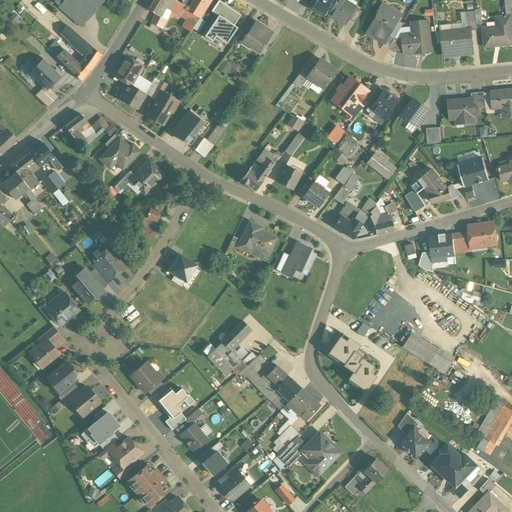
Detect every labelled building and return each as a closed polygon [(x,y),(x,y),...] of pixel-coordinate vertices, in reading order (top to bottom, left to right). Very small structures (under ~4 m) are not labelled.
[(65,0),(59,7),(71,17),(77,10),(85,17),(86,16),(97,3),(94,0),(65,0)] [(153,0),(148,10),(156,15),(160,17),(164,8),(169,10),(170,8),(169,8),(172,0),(153,0)] [(182,5),(173,0),(172,0),(169,8),(170,8),(189,18),(185,28),(190,31),(197,17),(187,11),(184,10),(186,7),(182,5)] [(194,0),(191,6),(187,11),(197,17),(199,18),(210,0),(194,0)] [(311,0),(308,7),(325,17),(327,15),(335,0),(311,0)] [(346,0),(335,0),(327,15),(344,25),(348,18),(354,7),(345,2),(346,0)] [(218,16),(223,19),(230,8),(219,1),(211,12),(218,16)] [(191,6),(183,2),(182,5),(186,7),(184,10),(187,11),(191,6)] [(354,7),(348,18),(355,23),(362,11),(354,7)] [(400,18),(381,7),(366,32),(385,43),(391,35),(400,18)] [(241,15),(230,8),(223,19),(234,26),(241,15)] [(85,17),(77,10),(71,17),(81,26),(87,18),(86,16),(85,17)] [(475,11),(465,12),(466,29),(471,29),(471,31),(477,30),(475,11)] [(156,15),(151,23),(160,28),(165,19),(156,15)] [(237,28),(234,26),(223,19),(218,16),(204,36),(212,41),(215,37),(226,44),(237,28)] [(506,16),(498,17),(499,27),(483,28),(484,47),(511,44),(511,36),(510,19),(510,16),(506,16)] [(428,20),(411,22),(412,34),(402,35),(402,37),(403,52),(404,55),(431,52),(428,20)] [(272,33),(255,22),(244,39),(252,44),(250,47),(259,52),(270,35),(272,33)] [(100,55),(92,48),(66,26),(60,33),(71,42),(71,43),(86,56),(83,60),(92,67),(100,55)] [(466,29),(441,32),(442,42),(444,42),(445,55),(459,54),(459,55),(473,54),(471,31),(471,29),(466,29)] [(270,35),(259,52),(263,56),(275,39),(270,35)] [(391,35),(385,43),(383,46),(389,49),(395,38),(395,37),(391,35)] [(402,37),(395,38),(389,49),(395,52),(403,52),(402,37)] [(64,51),(57,59),(61,62),(68,55),(64,51)] [(88,73),(68,55),(61,62),(71,73),(80,81),(88,73)] [(135,62),(126,57),(115,76),(126,82),(131,85),(142,66),(140,66),(139,69),(133,65),(135,62)] [(53,87),(63,76),(56,69),(54,71),(41,58),(33,66),(35,67),(29,73),(36,80),(34,81),(43,89),(46,92),(49,89),(52,86),(53,87)] [(335,71),(319,59),(311,71),(306,77),(307,77),(309,75),(314,79),(313,81),(322,88),(335,71)] [(304,66),(292,83),(299,88),(307,77),(306,77),(311,71),(304,66)] [(154,78),(145,93),(145,94),(151,97),(160,81),(159,81),(156,79),(154,78)] [(356,82),(350,78),(342,87),(340,85),(337,90),(339,91),(336,95),(345,102),(341,108),(347,113),(349,114),(357,103),(359,101),(363,96),(363,95),(366,91),(360,86),(359,86),(356,84),(356,82)] [(166,85),(160,81),(151,97),(156,100),(161,93),(166,85)] [(131,85),(126,82),(121,90),(125,92),(120,99),(136,109),(145,94),(145,93),(131,85)] [(36,96),(48,108),(58,98),(49,89),(46,92),(43,89),(36,96)] [(508,90),(491,91),(493,109),(493,110),(506,108),(507,118),(511,117),(511,90),(508,91),(508,90)] [(397,102),(383,91),(378,97),(370,108),(371,109),(384,119),(397,102)] [(484,92),(471,94),(472,99),(473,106),(476,106),(479,108),(479,109),(485,108),(484,93),(484,92)] [(491,92),(484,93),(485,108),(486,110),(493,109),(491,92)] [(156,100),(147,115),(163,124),(171,111),(172,112),(178,103),(161,93),(156,100)] [(373,94),(363,107),(363,108),(368,112),(371,109),(370,108),(378,97),(373,94)] [(429,111),(414,99),(403,115),(403,118),(407,121),(410,121),(418,126),(429,111)] [(472,99),(448,101),(450,120),(463,119),(463,124),(475,123),(474,115),(477,115),(479,112),(479,109),(479,108),(476,106),(473,106),(472,99)] [(357,103),(349,114),(347,113),(345,116),(352,122),(363,108),(363,107),(357,103)] [(212,118),(218,123),(225,113),(220,109),(212,118)] [(173,131),(190,145),(198,135),(200,137),(209,127),(205,124),(206,123),(190,110),(173,131)] [(90,127),(80,114),(64,126),(74,139),(80,134),(79,133),(82,130),(84,132),(90,127)] [(287,125),(299,132),(305,122),(293,115),(287,125)] [(97,121),(90,127),(93,131),(97,136),(104,131),(97,121)] [(439,128),(426,129),(427,144),(440,143),(439,128)] [(338,129),(332,136),(338,140),(343,133),(338,129)] [(17,139),(8,130),(3,134),(3,133),(1,135),(12,144),(17,139)] [(93,131),(87,136),(91,142),(97,136),(93,131)] [(207,139),(206,141),(213,146),(220,136),(213,131),(207,139)] [(84,139),(80,134),(74,139),(79,145),(85,141),(84,139)] [(297,134),(284,151),(291,156),(304,139),(297,134)] [(12,144),(1,135),(0,136),(0,142),(7,149),(12,144)] [(114,135),(105,144),(109,148),(119,139),(114,135)] [(348,137),(337,151),(344,157),(355,143),(348,137)] [(129,147),(120,138),(119,139),(109,148),(99,159),(107,166),(113,160),(122,169),(140,151),(133,144),(129,147)] [(203,139),(196,150),(192,148),(204,158),(213,146),(206,141),(203,139)] [(43,143),(29,153),(36,161),(35,162),(39,167),(40,167),(48,160),(53,156),(43,143)] [(361,160),(367,153),(361,147),(355,154),(361,160)] [(29,153),(12,167),(16,173),(25,184),(32,178),(28,173),(30,171),(27,168),(35,162),(36,161),(29,153)] [(275,153),(270,160),(274,163),(279,156),(275,153)] [(395,169),(375,153),(367,163),(371,167),(373,165),(384,174),(383,176),(387,179),(395,169)] [(261,154),(254,162),(260,167),(267,158),(264,156),(261,154)] [(61,166),(53,156),(48,160),(56,171),(59,168),(61,166)] [(306,165),(290,156),(276,181),(292,190),(306,165)] [(260,167),(254,175),(248,170),(239,182),(248,186),(247,186),(255,191),(263,180),(262,180),(274,163),(270,160),(267,158),(260,167)] [(511,164),(498,168),(502,182),(509,180),(510,184),(511,183),(511,159),(510,160),(511,164)] [(458,167),(464,187),(471,186),(486,181),(481,161),(458,167)] [(35,162),(27,168),(30,171),(31,173),(34,171),(39,167),(35,162)] [(154,169),(147,162),(133,176),(130,180),(145,194),(164,175),(156,167),(154,169)] [(39,167),(34,171),(42,181),(48,176),(47,176),(40,167),(39,167)] [(344,168),(335,179),(343,185),(352,173),(344,168)] [(432,170),(419,180),(425,188),(430,194),(432,203),(449,198),(450,198),(447,190),(447,189),(432,170)] [(61,181),(54,171),(47,176),(48,176),(55,186),(60,182),(61,181)] [(129,171),(114,187),(118,193),(123,188),(125,186),(130,180),(133,176),(129,171)] [(16,173),(2,184),(14,200),(24,192),(31,201),(36,197),(25,184),(16,173)] [(55,186),(48,176),(42,181),(53,193),(58,189),(57,189),(55,186)] [(41,190),(32,178),(25,184),(30,190),(35,196),(41,190)] [(349,178),(344,187),(350,190),(355,182),(349,178)] [(419,180),(412,186),(415,190),(418,193),(425,188),(419,180)] [(328,193),(313,183),(303,196),(318,207),(328,193)] [(452,184),(447,189),(447,190),(450,198),(449,198),(450,200),(461,195),(456,189),(452,184)] [(474,197),(471,186),(464,187),(456,189),(461,195),(464,199),(474,197)] [(349,193),(341,188),(333,198),(342,204),(349,193)] [(418,193),(415,190),(405,196),(415,213),(425,207),(418,194),(418,193)] [(36,197),(31,201),(26,204),(34,215),(43,207),(36,197)] [(218,200),(213,198),(209,208),(214,210),(218,200)] [(368,199),(358,214),(366,219),(370,213),(375,205),(376,204),(368,199)] [(376,204),(375,205),(370,213),(371,216),(376,213),(379,218),(387,214),(384,208),(380,199),(376,204)] [(11,208),(6,201),(1,206),(8,211),(11,208)] [(391,204),(384,208),(387,214),(390,215),(390,214),(395,212),(391,204)] [(357,213),(344,205),(337,217),(338,218),(339,218),(344,221),(345,218),(351,222),(354,218),(357,213)] [(8,211),(1,206),(0,207),(0,213),(1,214),(10,221),(13,217),(8,211)] [(160,212),(150,209),(149,212),(145,211),(144,215),(148,216),(147,219),(157,222),(160,212)] [(0,213),(0,223),(4,227),(10,221),(1,214),(0,213)] [(358,214),(357,213),(354,218),(362,224),(366,219),(358,214)] [(387,214),(379,218),(376,213),(371,216),(370,217),(373,226),(391,221),(390,215),(391,215),(390,214),(390,215),(387,214)] [(351,222),(345,218),(344,221),(339,218),(338,218),(333,227),(353,239),(358,230),(362,224),(354,218),(351,222)] [(391,221),(373,226),(376,235),(394,231),(391,221)] [(261,228),(249,222),(240,240),(237,247),(249,253),(251,248),(264,254),(268,246),(272,248),(276,238),(260,230),(261,228)] [(493,225),(468,228),(469,233),(471,248),(495,245),(495,243),(497,240),(497,237),(494,235),(493,225)] [(103,236),(98,230),(90,237),(95,243),(103,236)] [(118,232),(111,236),(113,241),(121,237),(118,232)] [(469,233),(452,235),(454,253),(472,251),(471,248),(469,233)] [(454,254),(454,253),(452,235),(452,234),(429,237),(431,253),(432,263),(447,262),(447,255),(454,254)] [(233,236),(225,252),(233,256),(237,247),(240,240),(233,236)] [(310,249),(297,243),(290,257),(283,274),(282,274),(291,278),(295,270),(305,275),(313,257),(308,255),(310,249)] [(413,243),(404,245),(407,255),(416,252),(413,243)] [(108,249),(95,260),(109,277),(110,279),(124,268),(108,249)] [(53,253),(45,258),(51,266),(58,261),(53,253)] [(432,263),(431,253),(422,254),(419,265),(424,269),(433,272),(432,263)] [(283,274),(290,257),(283,254),(276,270),(283,274)] [(170,272),(175,275),(185,281),(186,282),(197,266),(180,256),(170,272)] [(109,277),(98,264),(93,267),(95,270),(104,281),(109,277)] [(89,275),(85,269),(77,276),(81,280),(73,286),(86,302),(94,296),(95,297),(103,291),(101,289),(89,275)] [(104,281),(95,270),(89,275),(101,289),(106,284),(104,281)] [(171,281),(181,287),(185,281),(175,275),(171,281)] [(78,310),(64,294),(63,295),(61,294),(59,296),(58,300),(49,307),(46,309),(53,318),(59,326),(78,310)] [(53,318),(46,309),(49,307),(45,301),(37,307),(49,321),(53,318)] [(242,322),(232,332),(222,342),(229,349),(249,329),(242,322)] [(365,337),(370,327),(362,323),(357,333),(365,337)] [(53,327),(39,338),(43,342),(46,340),(50,344),(60,336),(53,327)] [(326,347),(336,332),(325,327),(319,343),(326,347)] [(358,345),(337,331),(336,332),(326,347),(324,350),(329,353),(327,356),(353,373),(350,379),(358,384),(356,387),(363,392),(378,371),(363,361),(367,355),(357,348),(358,345)] [(439,349),(411,332),(402,347),(408,351),(429,365),(439,349)] [(50,344),(46,340),(43,342),(30,353),(37,361),(40,359),(45,365),(58,354),(50,344)] [(229,349),(222,342),(208,357),(226,376),(233,370),(242,362),(229,349)] [(455,358),(439,349),(429,365),(445,374),(455,358)] [(247,366),(242,371),(254,384),(260,379),(255,373),(266,363),(259,355),(247,366)] [(242,362),(233,370),(238,375),(242,371),(247,366),(242,362)] [(67,363),(47,379),(58,392),(56,393),(57,394),(71,383),(75,380),(75,373),(67,363)] [(154,372),(146,363),(131,376),(144,393),(147,391),(159,381),(160,380),(159,379),(158,380),(154,375),(154,372)] [(288,376),(276,365),(267,375),(279,386),(288,376)] [(0,396),(29,432),(42,421),(0,368),(0,396)] [(260,379),(254,384),(267,398),(272,394),(273,392),(276,389),(279,386),(267,375),(266,373),(260,379)] [(301,389),(288,376),(279,386),(276,389),(289,401),(301,389)] [(159,381),(147,391),(151,396),(163,386),(159,381)] [(75,388),(71,383),(57,394),(61,399),(75,388)] [(75,388),(61,399),(65,404),(79,393),(75,388)] [(88,388),(80,394),(79,393),(65,404),(66,405),(72,400),(76,405),(74,406),(82,416),(100,402),(88,388)] [(176,406),(183,401),(188,397),(187,395),(181,388),(175,393),(170,388),(163,394),(164,396),(158,401),(168,412),(166,414),(169,418),(171,420),(180,413),(181,412),(176,406)] [(276,389),(273,392),(287,404),(289,401),(276,389)] [(318,405),(301,389),(289,401),(287,404),(297,414),(303,420),(318,405)] [(287,404),(273,392),(272,394),(267,398),(281,411),(287,404)] [(188,395),(187,395),(188,397),(183,401),(188,406),(194,402),(188,395)] [(499,398),(477,434),(484,438),(506,402),(499,398)] [(511,405),(506,402),(484,438),(511,453),(511,442),(503,437),(511,421),(511,405)] [(297,414),(287,404),(281,411),(290,420),(297,414)] [(94,416),(97,421),(107,413),(103,409),(94,416)] [(186,419),(184,421),(187,425),(202,414),(198,409),(186,419)] [(119,426),(108,412),(107,413),(97,421),(80,435),(87,443),(89,441),(94,448),(99,444),(113,433),(111,432),(119,426)] [(165,422),(172,431),(184,421),(186,419),(180,413),(171,420),(169,418),(165,422)] [(418,424),(407,413),(398,427),(407,436),(414,428),(415,428),(418,424)] [(207,440),(194,423),(179,435),(193,452),(197,448),(200,448),(202,446),(202,444),(207,440)] [(299,434),(288,423),(280,431),(282,434),(291,443),(299,434)] [(415,428),(414,428),(407,436),(400,443),(416,458),(424,450),(425,451),(430,445),(429,444),(430,443),(426,439),(427,438),(425,435),(423,433),(420,431),(419,432),(415,428)] [(99,444),(104,450),(114,442),(117,439),(113,433),(99,444)] [(340,453),(319,433),(302,450),(313,462),(308,467),(317,475),(340,453)] [(291,443),(282,434),(274,443),(282,451),(288,445),(291,443)] [(141,453),(128,437),(118,446),(110,452),(110,453),(112,454),(111,456),(114,460),(116,460),(120,464),(123,468),(130,463),(141,453)] [(118,446),(114,442),(104,450),(102,451),(107,456),(110,453),(110,452),(118,446)] [(298,455),(288,445),(282,451),(276,457),(287,467),(298,455)] [(210,448),(196,460),(200,465),(202,463),(214,453),(210,448)] [(461,458),(453,450),(447,456),(444,453),(433,465),(455,486),(457,485),(457,486),(464,478),(476,466),(464,455),(461,458)] [(214,453),(202,463),(212,475),(224,465),(226,463),(223,459),(217,451),(214,453)] [(387,471),(375,459),(371,463),(368,461),(365,465),(367,467),(363,470),(369,476),(375,483),(376,483),(387,471)] [(123,468),(120,464),(113,471),(120,480),(134,468),(130,463),(123,468)] [(155,469),(153,470),(148,465),(128,481),(135,490),(137,489),(142,496),(141,497),(148,506),(168,489),(163,483),(165,482),(161,477),(160,478),(157,475),(158,474),(155,469)] [(237,465),(225,475),(229,479),(229,480),(241,470),(237,465)] [(241,470),(229,480),(229,479),(221,486),(232,500),(249,486),(243,479),(246,477),(241,470)] [(361,470),(353,478),(360,485),(368,477),(361,470)] [(494,471),(489,479),(495,483),(500,475),(494,471)] [(360,485),(358,488),(358,489),(364,494),(375,483),(369,476),(368,477),(360,485)] [(353,478),(344,487),(352,495),(358,489),(358,488),(360,485),(353,478)] [(464,478),(457,486),(457,485),(455,486),(453,489),(461,497),(472,486),(464,478)] [(488,479),(479,490),(484,494),(493,484),(488,479)] [(293,500),(282,486),(276,491),(288,505),(293,500)] [(508,511),(509,511),(490,492),(470,511),(508,511)] [(189,511),(178,498),(169,505),(170,507),(164,511),(189,511)] [(165,500),(151,511),(164,511),(170,507),(169,505),(165,500)] [(264,504),(261,501),(257,504),(253,503),(253,507),(247,511),(270,511),(268,509),(268,505),(264,504)]
